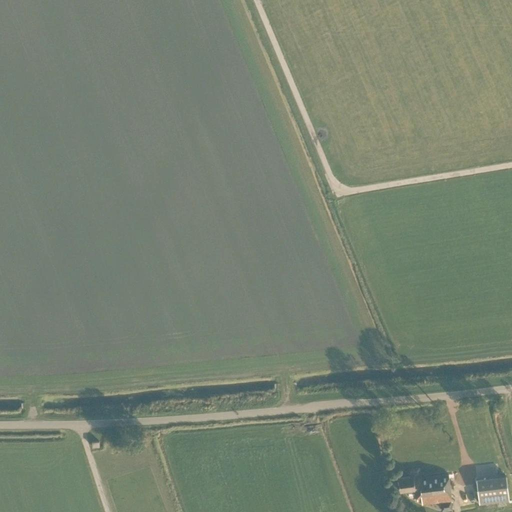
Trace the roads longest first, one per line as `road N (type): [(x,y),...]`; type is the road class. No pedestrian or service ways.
road 1 (unclassified): [(0,425),(199,418),(511,387)]
road 2 (track): [(511,165),(338,194),(256,0)]
